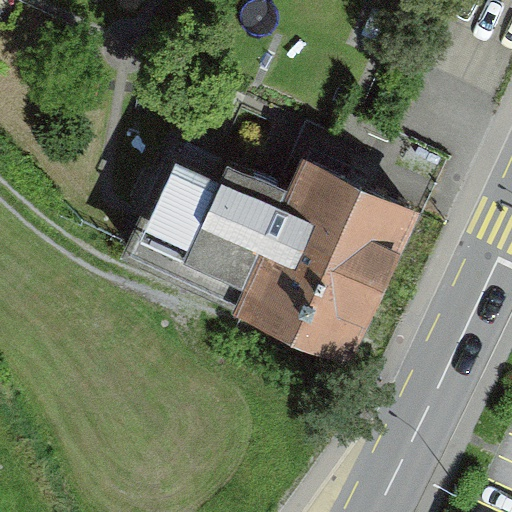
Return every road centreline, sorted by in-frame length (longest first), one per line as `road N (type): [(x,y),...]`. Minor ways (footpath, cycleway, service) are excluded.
road 1 (primary): [(511,223),(376,511)]
road 2 (track): [(193,312),(114,274),(0,172)]
